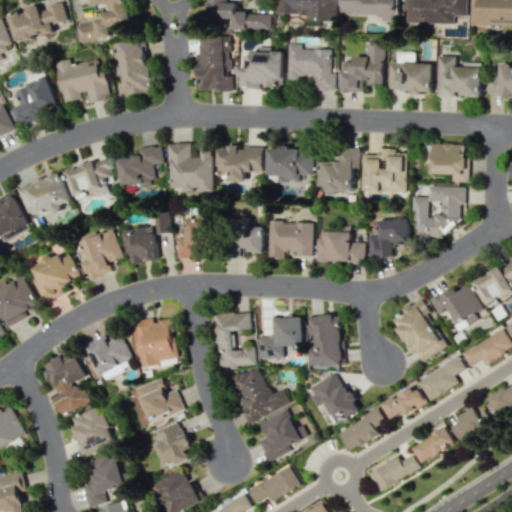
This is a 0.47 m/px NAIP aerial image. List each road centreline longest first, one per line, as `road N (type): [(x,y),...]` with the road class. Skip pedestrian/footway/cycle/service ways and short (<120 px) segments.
road 1 (residential): [(502,125),(498,227),(411,280),(351,290),(199,283),(150,289),(96,308),(0,373)]
road 2 (residential): [(511,125),(181,115),(106,126),(0,167)]
road 3 (residential): [(281,511),(511,364)]
road 4 (residential): [(199,283),(205,354),(234,461)]
road 5 (residential): [(63,511),(51,428),(18,360)]
